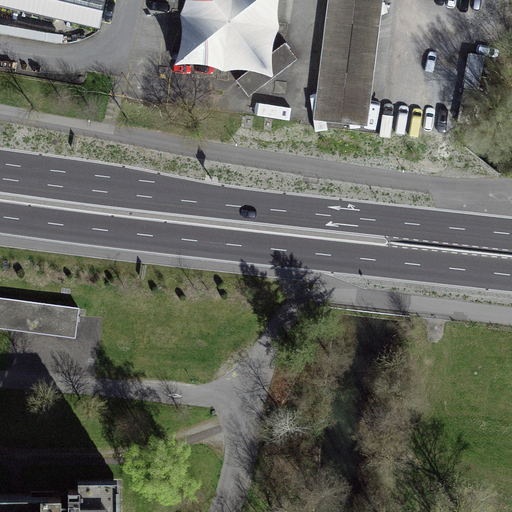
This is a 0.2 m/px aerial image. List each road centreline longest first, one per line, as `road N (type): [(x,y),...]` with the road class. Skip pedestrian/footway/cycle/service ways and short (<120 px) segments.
road 1 (primary): [(0,214),(511,269)]
road 2 (primary): [(511,237),(35,181)]
road 3 (residential): [(231,511),(259,391),(288,324),(332,295)]
road 4 (unknown): [(432,0),(405,129)]
